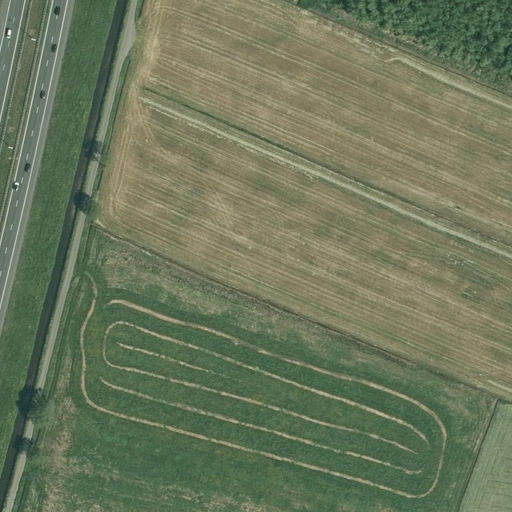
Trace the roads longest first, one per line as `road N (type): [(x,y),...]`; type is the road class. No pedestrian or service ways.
road 1 (unclassified): [(9,511),(135,0)]
road 2 (motorway): [(0,290),(61,0)]
